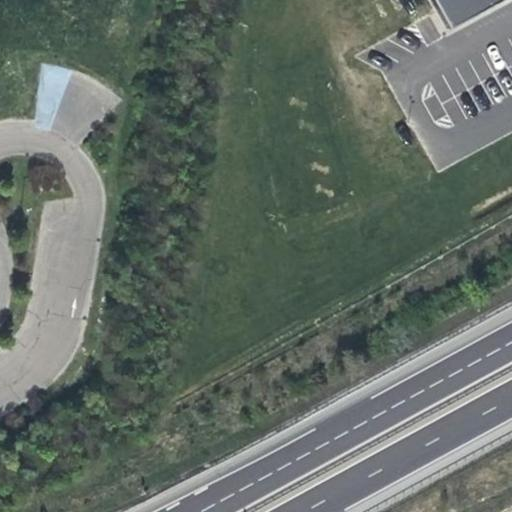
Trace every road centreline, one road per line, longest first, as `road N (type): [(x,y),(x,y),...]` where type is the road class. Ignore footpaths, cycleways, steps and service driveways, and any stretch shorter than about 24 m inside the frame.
road 1 (motorway): [(511,343),(202,511)]
road 2 (motorway): [(306,511),(511,400)]
